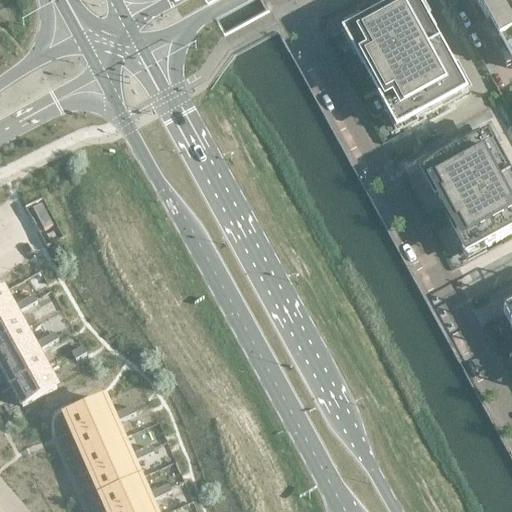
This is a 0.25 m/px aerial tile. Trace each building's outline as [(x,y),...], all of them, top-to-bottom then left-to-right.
[(511,0),(473,0),(511,71),(511,70),(511,0)] [(402,131),(464,97),(412,1),(349,35),(402,131)] [(425,174),(471,258),(511,235),(511,183),(488,139),(469,149),(425,174)] [(53,228),(41,207),(32,212),(44,233),(53,228)] [(22,304),(12,310),(3,294),(0,295),(0,321),(14,313),(16,317),(26,311),(22,304)] [(37,305),(35,302),(33,298),(22,304),(26,311),(37,305)] [(511,309),(502,315),(511,333),(511,309)] [(0,345),(24,332),(16,317),(14,313),(0,321),(0,345)] [(0,345),(0,368),(1,370),(35,351),(37,355),(47,349),(43,342),(33,348),(24,332),(0,345)] [(58,343),(56,340),(54,336),(43,342),(47,349),(58,343)] [(1,370),(11,389),(45,370),(37,355),(35,351),(1,370)] [(75,364),(85,358),(81,351),(71,357),(75,364)] [(11,389),(22,409),(56,390),(45,370),(11,389)] [(121,414),(110,419),(103,402),(66,419),(75,439),(112,423),(114,426),(125,421),(121,414)] [(125,421),(136,417),(132,409),(121,414),(125,421)] [(121,442),(114,426),(112,423),(75,439),(84,459),(121,442)] [(139,454),(128,459),(121,442),(84,459),(92,479),(129,462),(131,466),(142,461),(139,454)] [(142,461),(153,456),(150,449),(139,454),(142,461)] [(121,490),(138,482),(131,466),(129,462),(92,479),(97,490),(101,498),(121,490)] [(142,490),(138,482),(121,490),(101,498),(107,511),(123,511),(147,502),(149,505),(160,500),(156,493),(145,498),(142,490)] [(160,500),(171,496),(168,490),(167,488),(164,490),(156,493),(160,500)] [(151,511),(149,505),(147,502),(123,511),(151,511)]
